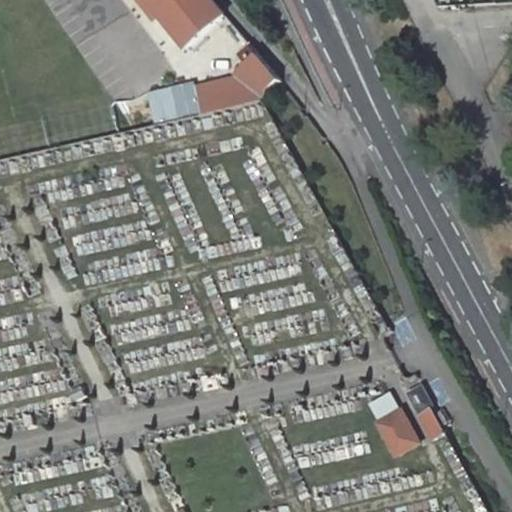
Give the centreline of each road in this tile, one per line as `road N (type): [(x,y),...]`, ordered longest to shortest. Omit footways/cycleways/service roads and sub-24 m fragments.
road 1 (primary): [(511,373),(324,0)]
road 2 (residential): [(418,30),(511,215)]
